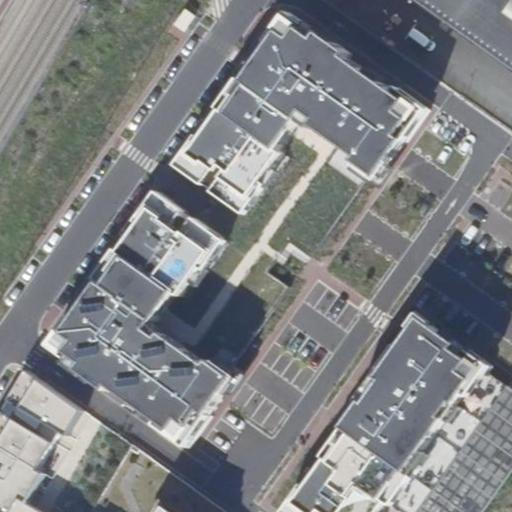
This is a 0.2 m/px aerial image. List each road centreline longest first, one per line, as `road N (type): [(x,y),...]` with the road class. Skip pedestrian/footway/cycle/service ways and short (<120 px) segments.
road 1 (residential): [(233,504),(494,143)]
road 2 (residential): [(2,346),(254,0)]
road 3 (residential): [(2,346),(233,504)]
road 4 (residential): [(494,143),(291,0)]
